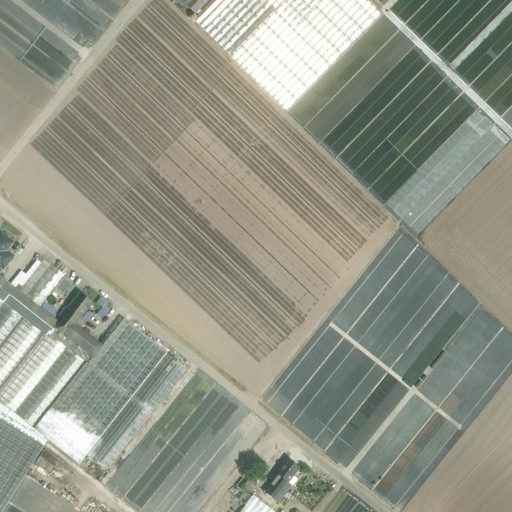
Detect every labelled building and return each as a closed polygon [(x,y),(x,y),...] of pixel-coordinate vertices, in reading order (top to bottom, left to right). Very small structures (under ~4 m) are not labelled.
[(19,0),(50,19),(57,14),(57,2),(58,0),(65,4),(65,10),(63,12),(55,23),(59,29),(84,45),(96,26),(90,17),(91,15),(81,9),(89,9),(86,3),(88,0),(87,0),(19,0)] [(191,0),(189,3),(187,5),(196,13),(208,1),(206,0),(191,0)] [(266,0),(213,0),(194,20),(236,61),(280,16),(280,15),(281,14),(266,0)] [(365,0),(322,0),(306,16),(309,19),(301,27),(298,25),(297,25),(293,29),(294,30),(250,75),(286,110),(380,14),(365,0)] [(278,0),(276,2),(273,0),(266,0),(281,14),(280,15),(280,16),(293,29),(297,25),(298,25),(298,24),(306,16),(322,0),(278,0)] [(280,16),(236,61),(250,75),(294,30),(293,29),(280,16)] [(306,16),(298,24),(298,25),(301,27),(309,19),(306,16)] [(0,234),(0,266),(2,268),(4,266),(0,262),(0,258),(5,252),(12,243),(1,233),(0,234)] [(12,257),(5,252),(0,258),(0,262),(4,266),(2,268),(3,269),(12,257)] [(40,256),(15,288),(26,296),(51,265),(40,256)] [(51,265),(26,296),(40,307),(64,276),(51,265)] [(15,288),(0,276),(0,300),(3,303),(15,288)] [(26,296),(15,288),(3,303),(42,333),(46,336),(48,333),(50,335),(55,329),(60,323),(40,307),(26,296)] [(102,346),(75,324),(92,303),(79,293),(61,316),(64,318),(60,323),(55,329),(92,358),(102,346)] [(3,303),(0,307),(0,344),(22,317),(3,303)] [(24,319),(0,348),(0,386),(42,333),(24,319)] [(92,358),(88,364),(86,363),(33,429),(47,440),(78,464),(85,455),(106,471),(187,369),(166,353),(123,319),(102,346),(92,358)] [(92,358),(55,329),(50,335),(66,347),(86,363),(88,364),(92,358)] [(46,336),(0,393),(0,402),(14,413),(66,347),(50,335),(48,333),(46,336)] [(66,347),(14,413),(33,429),(86,363),(66,347)] [(0,511),(1,511),(47,440),(33,429),(14,413),(0,402),(0,511)] [(107,482),(106,486),(139,511),(164,511),(163,510),(169,504),(171,489),(174,487),(175,482),(179,483),(188,471),(191,452),(194,449),(191,443),(192,441),(188,434),(186,438),(181,437),(184,433),(182,429),(183,423),(176,427),(169,422),(165,424),(162,419),(152,425),(107,482)] [(34,462),(50,473),(54,467),(39,456),(34,462)] [(287,459),(276,474),(278,476),(287,484),(287,483),(299,468),(287,459)] [(287,484),(278,476),(264,493),(278,504),(292,486),(287,483),(287,484)] [(241,486),(250,490),(254,482),(245,478),(241,486)]
